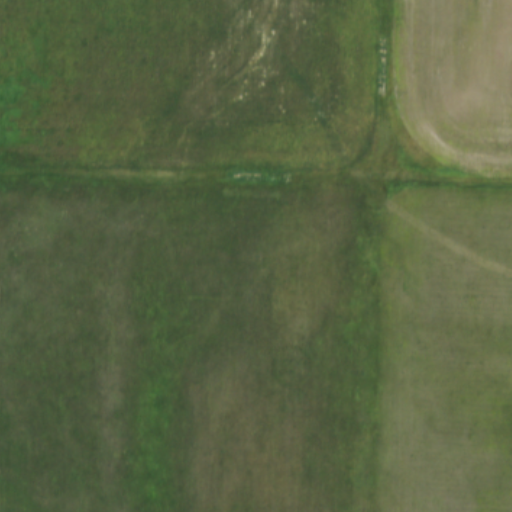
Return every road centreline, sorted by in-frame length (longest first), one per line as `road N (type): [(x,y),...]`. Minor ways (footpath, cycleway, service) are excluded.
road 1 (track): [(390,0),(367,511)]
road 2 (track): [(0,179),(381,179)]
